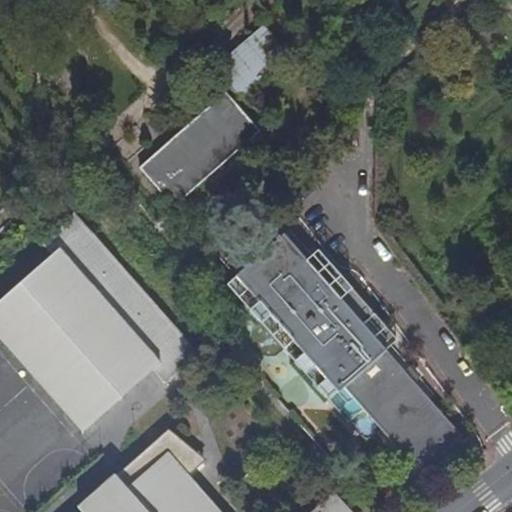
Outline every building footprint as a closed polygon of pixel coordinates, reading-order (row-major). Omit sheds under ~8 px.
[(261,27),(214,65),(239,96),(286,58),(261,27)] [(360,68),(341,56),(342,83),(360,68)] [(221,93),(134,169),(169,208),(255,132),(221,93)] [(70,213),(38,242),(49,254),(0,297),(0,341),(81,432),(151,369),(162,382),(192,355),(70,213)] [(422,468),(463,433),(290,238),(242,282),(339,391),(347,384),(422,468)] [(168,428),(155,439),(184,472),(204,454),(168,428)] [(220,511),(184,472),(155,439),(78,506),(82,511),(220,511)] [(349,511),(332,492),(309,511),(349,511)]
